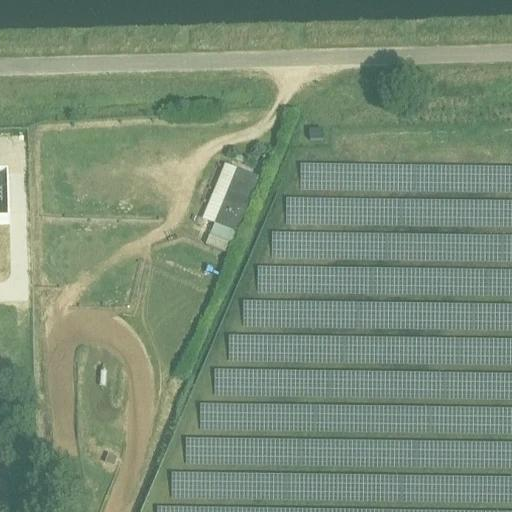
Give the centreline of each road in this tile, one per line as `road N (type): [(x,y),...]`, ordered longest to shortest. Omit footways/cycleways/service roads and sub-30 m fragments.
road 1 (unclassified): [(511,56),(0,69)]
road 2 (track): [(300,61),(262,128),(199,159),(172,221),(153,238)]
